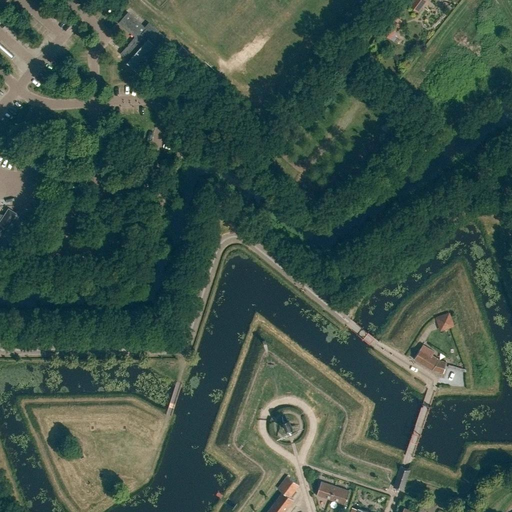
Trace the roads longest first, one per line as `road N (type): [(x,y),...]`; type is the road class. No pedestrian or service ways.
road 1 (residential): [(390,511),(432,382),(243,239),(228,237)]
road 2 (residential): [(0,350),(182,349),(218,245),(228,237)]
